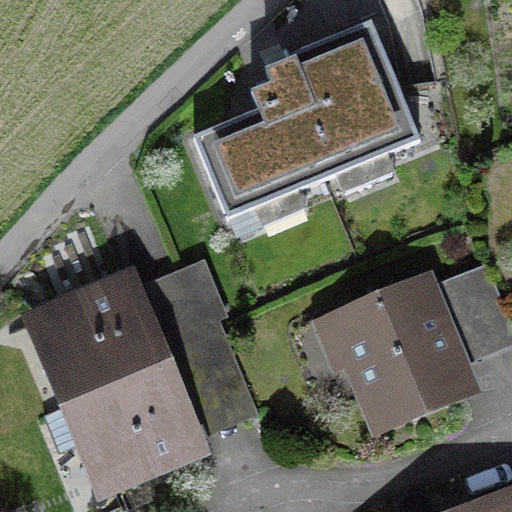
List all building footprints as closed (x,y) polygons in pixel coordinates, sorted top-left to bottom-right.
[(385,22),(263,78),(274,113),(201,142),(231,220),(435,148),(385,22)] [(177,279),(200,338),(222,329),(228,327),(204,268),(177,279)] [(511,335),(485,270),(441,288),(472,362),(511,345),(511,335)] [(19,318),(56,412),(171,367),(135,273),(19,318)] [(200,338),(177,279),(150,289),(173,348),(200,338)] [(429,279),(317,326),(365,438),(477,390),(429,279)] [(200,338),(173,348),(197,409),(245,390),(222,329),(200,338)] [(205,458),(171,367),(56,412),(90,502),(205,458)] [(511,511),(511,495),(470,511),(511,511)]
